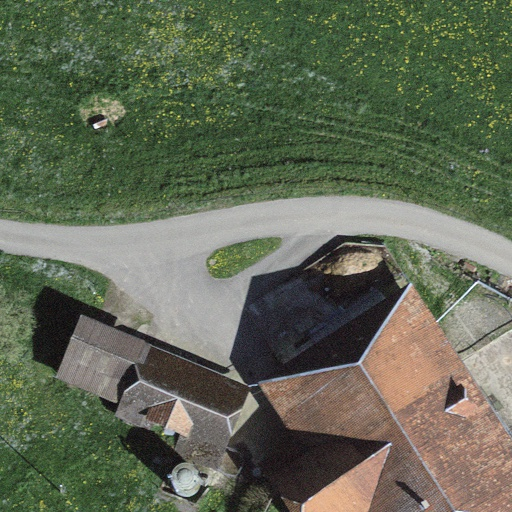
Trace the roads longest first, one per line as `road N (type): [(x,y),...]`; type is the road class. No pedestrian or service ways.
road 1 (unclassified): [(0,227),(133,252),(277,214),(418,224),(511,266)]
road 2 (track): [(203,317),(340,219)]
road 3 (track): [(133,252),(253,365)]
